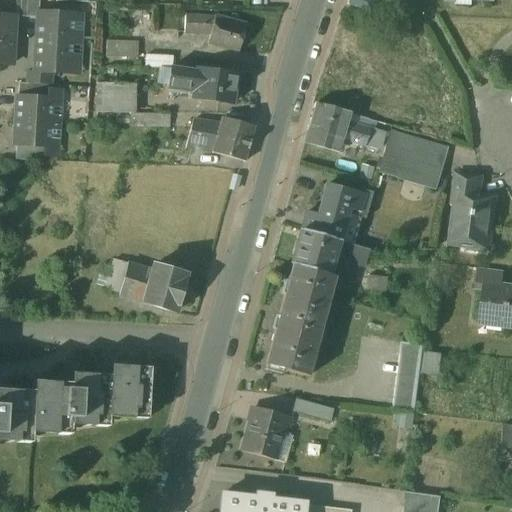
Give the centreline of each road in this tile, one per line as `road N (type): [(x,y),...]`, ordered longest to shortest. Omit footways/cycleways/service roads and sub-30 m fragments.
road 1 (residential): [(221,337),(316,0)]
road 2 (residential): [(221,337),(0,323)]
road 3 (residential): [(165,511),(221,337)]
